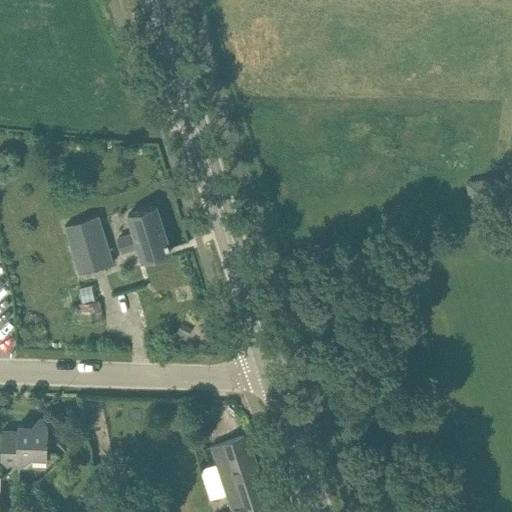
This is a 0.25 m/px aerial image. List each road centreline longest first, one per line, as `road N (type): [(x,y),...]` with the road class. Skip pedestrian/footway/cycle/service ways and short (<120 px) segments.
road 1 (tertiary): [(276,378),(156,0)]
road 2 (unclassified): [(276,378),(0,370)]
road 3 (tertiary): [(319,511),(276,378)]
